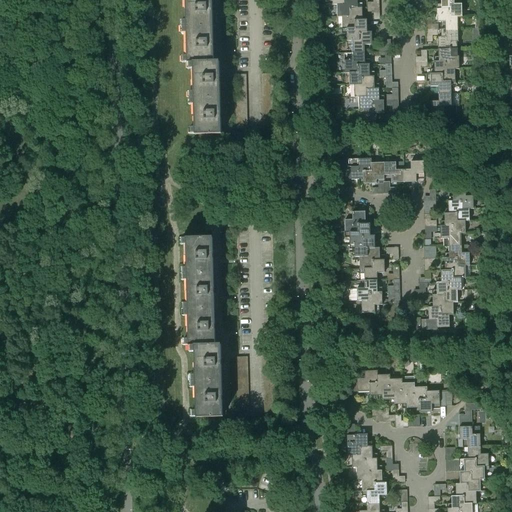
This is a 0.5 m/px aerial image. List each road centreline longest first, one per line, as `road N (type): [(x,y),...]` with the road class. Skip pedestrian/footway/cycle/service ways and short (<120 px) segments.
road 1 (residential): [(124,511),(110,0)]
road 2 (residential): [(305,396),(299,184)]
road 3 (residential): [(299,184),(294,0)]
